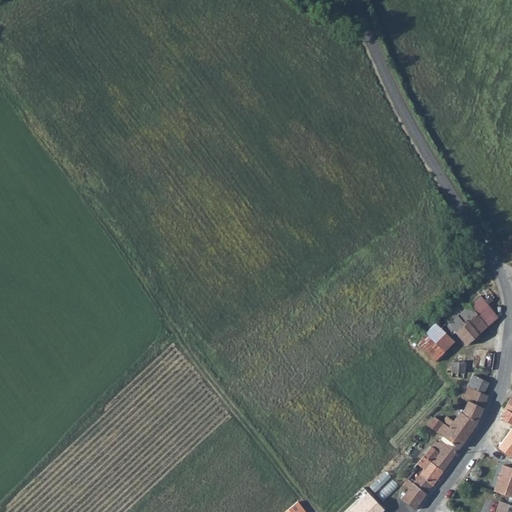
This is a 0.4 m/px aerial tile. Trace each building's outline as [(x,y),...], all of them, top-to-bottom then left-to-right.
[(480,286),(471,294),(490,315),(498,307),(480,286)] [(455,320),(469,334),(490,315),(471,294),(446,318),(451,324),(455,320)] [(438,321),(417,341),(436,361),(457,341),(438,321)] [(454,350),(454,362),(467,362),(467,350),(454,350)] [(478,410),(486,395),(490,384),(475,378),(465,400),(462,399),(455,408),(449,404),(445,411),(468,425),(478,410)] [(511,426),(496,446),(508,455),(511,451),(511,398),(504,407),(505,408),(499,417),(511,426)] [(430,414),(461,435),(468,425),(445,411),(436,405),(430,414)] [(432,450),(444,459),(459,439),(443,426),(435,437),(440,441),(436,446),(433,443),(429,448),(432,450)] [(432,450),(425,459),(422,463),(435,472),(444,459),(432,450)] [(422,463),(425,459),(419,454),(409,467),(415,471),(422,463)] [(422,463),(415,471),(409,467),(405,471),(411,476),(403,486),(417,497),(435,472),(422,463)] [(511,467),(503,465),(495,491),(511,496),(511,467)] [(366,492),(345,511),(380,511),(383,509),(366,492)] [(511,511),(511,497),(496,493),(489,511),(511,511)] [(306,511),(306,510),(299,503),(288,511),(306,511)]
